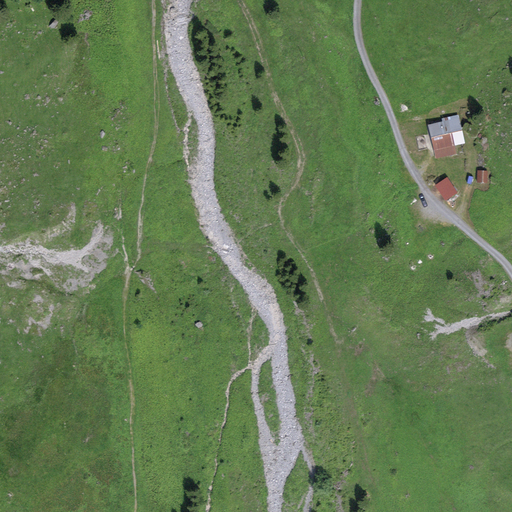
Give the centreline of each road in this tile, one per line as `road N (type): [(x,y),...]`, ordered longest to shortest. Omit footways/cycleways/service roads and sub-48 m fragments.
road 1 (track): [(241,0),(301,163),(279,201),(282,228),(315,283),(371,496)]
road 2 (track): [(132,431),(125,294),(154,144),(153,0)]
road 3 (track): [(358,0),(363,55),(406,159),(434,201),(511,272)]
